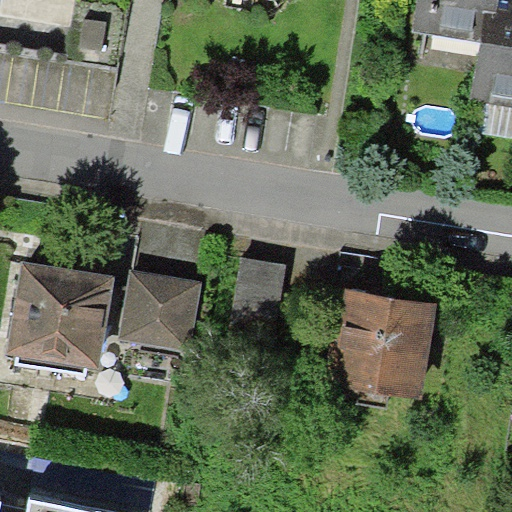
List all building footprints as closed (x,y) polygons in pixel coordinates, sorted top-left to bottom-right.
[(511,0),(416,0),(414,21),(483,31),(473,94),(511,100),(511,0)] [(83,18),(79,45),(101,48),(105,21),(83,18)] [(21,252),(7,343),(95,357),(110,266),(21,252)] [(284,266),(240,260),(228,351),(272,356),(284,266)] [(122,343),(192,354),(204,275),(135,264),(122,343)] [(334,375),(415,387),(430,294),(348,281),(334,375)] [(12,511),(104,511),(109,485),(19,471),(12,511)]
